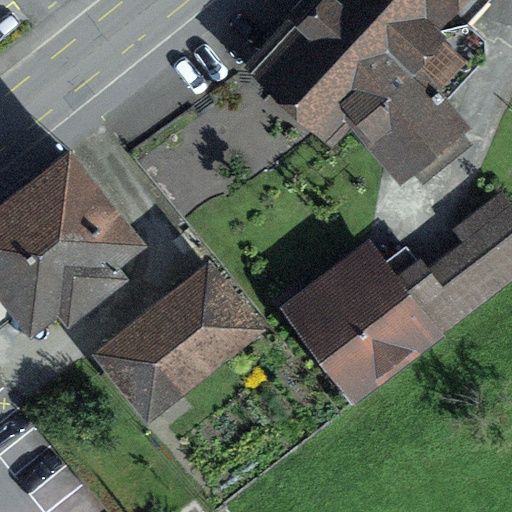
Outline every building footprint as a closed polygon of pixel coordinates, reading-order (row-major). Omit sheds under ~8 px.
[(457,0),(298,0),(245,57),(333,138),(353,117),(399,179),(416,165),(425,178),(473,138),(465,126),(473,120),(452,92),(424,56),(450,27),(441,19),(457,0)] [(424,56),(452,92),(489,55),(488,39),(470,20),(489,0),(457,0),(441,19),(450,27),(424,56)] [(72,133),(0,190),(0,285),(31,325),(59,303),(69,316),(131,268),(121,255),(150,232),(72,133)] [(511,282),(511,200),(502,188),(455,225),(464,237),(430,263),(421,250),(416,254),(405,240),(385,256),(445,334),(511,282)] [(369,233),(279,302),(355,401),(445,334),(385,256),(369,233)] [(91,344),(148,415),(266,321),(209,250),(91,344)]
